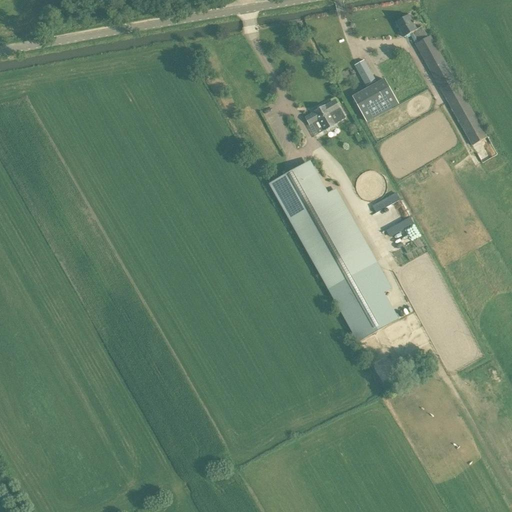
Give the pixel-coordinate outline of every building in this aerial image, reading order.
[(395,22),(404,37),(412,33),(417,43),(415,44),(472,146),(487,137),(430,36),(428,37),(422,27),(417,30),(408,15),(395,22)] [(364,60),(355,66),(367,88),(373,85),(371,83),(375,81),(364,60)] [(367,88),(352,97),(366,123),(399,104),(384,79),(373,85),(367,88)] [(305,117),(309,125),(312,124),(318,134),(325,131),(324,130),(335,124),(336,124),(346,118),(335,100),(324,107),(322,104),(316,107),(318,110),(305,117)] [(495,159),(495,149),(479,149),(479,159),(495,159)] [(308,163),(271,184),(359,340),(397,319),(308,163)] [(400,200),(396,193),(372,206),(376,214),(400,200)] [(386,231),(390,238),(414,224),(410,217),(386,231)]
